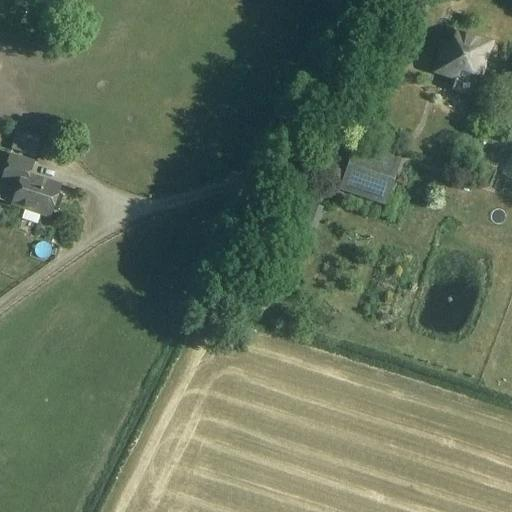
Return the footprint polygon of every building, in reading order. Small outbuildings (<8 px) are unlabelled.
[(456,33),(453,44),(444,41),(435,73),(457,80),(454,90),(469,94),(475,77),(481,79),(491,44),(456,33)] [(56,149),(62,129),(37,122),(31,143),(56,149)] [(354,151),(340,190),(381,205),(395,166),(354,151)] [(10,157),(2,180),(18,186),(11,206),(48,220),(60,189),(29,177),(34,165),(10,157)] [(330,158),(319,185),(334,191),(345,163),(330,158)]
